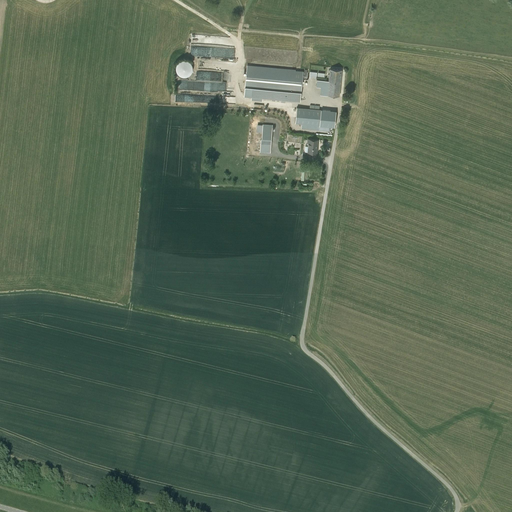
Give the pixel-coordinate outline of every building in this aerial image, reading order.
[(182,76),(183,76),(183,77),(184,77),(185,77),(186,77),(186,76),(187,76),(188,76),(188,75),(189,75),(190,75),(190,74),(191,74),(191,73),(192,72),(192,71),(192,70),(193,70),(193,69),(193,68),(193,67),(193,66),(192,66),(192,65),(192,64),(191,64),(191,63),(191,62),(190,62),(189,61),(188,61),(188,60),(187,60),(186,60),(185,60),(184,60),(183,60),(182,60),(181,60),(181,61),(180,61),(179,61),(179,62),(178,62),(178,63),(177,63),(177,64),(177,65),(176,65),(176,66),(176,67),(176,68),(176,69),(176,70),(176,71),(177,72),(177,73),(178,73),(178,74),(179,74),(179,75),(180,75),(180,76),(181,76),(182,76)] [(307,72),(303,72),(296,71),(296,70),(247,65),(244,95),(301,100),(303,79),(307,80),(307,72)] [(320,94),(339,96),(342,70),(330,69),(329,81),(322,80),(320,94)] [(224,91),(224,95),(211,95),(211,102),(235,102),(235,91),(224,91)] [(297,107),(295,122),(320,125),(321,110),(297,107)] [(321,110),(320,125),(335,126),(336,110),(321,109),(321,110)] [(273,125),(224,121),(223,133),(215,133),(215,134),(215,135),(214,136),(214,137),(211,137),(212,134),(210,134),(210,132),(211,131),(195,129),(195,131),(178,130),(176,150),(210,153),(210,148),(270,152),(270,149),(272,149),(272,147),(273,147),(273,137),(274,137),(275,132),(274,132),(274,126),(272,126),(273,125)] [(308,139),(308,152),(317,152),(318,140),(308,139)] [(301,180),(304,180),(304,171),(313,172),(313,169),(310,169),(310,164),(301,164),(301,168),(304,168),(304,169),(301,169),(301,180)]
